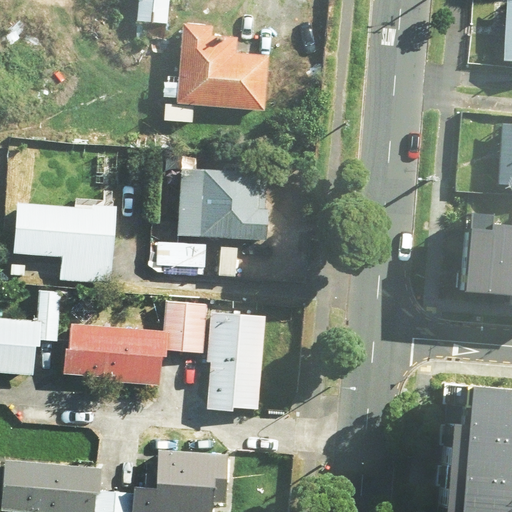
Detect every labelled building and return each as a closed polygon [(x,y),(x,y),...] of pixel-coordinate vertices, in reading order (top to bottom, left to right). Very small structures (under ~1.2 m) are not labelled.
[(63,0),(39,0),(31,24),(51,32),(63,0)] [(171,0),(141,0),(138,36),(168,39),(171,0)] [(215,24),(187,22),(180,104),(267,111),(272,54),(239,51),(240,37),(214,34),(215,24)] [(511,123),(505,123),(502,183),(511,183),(511,123)] [(270,172),(184,167),(180,234),(270,239),(272,207),(268,207),(270,172)] [(96,209),(20,203),(16,253),(65,256),(63,280),(114,284),(121,206),(96,204),(96,209)] [(458,286),(511,290),(511,210),(465,207),(458,286)] [(210,246),(155,244),(154,272),(209,273),(210,246)] [(38,319),(0,314),(0,371),(38,375),(41,339),(58,340),(63,291),(41,289),(38,319)] [(165,329),(71,321),(67,371),(111,376),(111,379),(162,384),(164,354),(169,354),(170,349),(205,353),(210,302),(168,298),(165,329)] [(243,310),(212,309),(207,360),(212,360),(208,406),(237,409),(237,408),(259,410),(268,314),(243,310)] [(511,511),(511,376),(439,371),(427,511),(511,511)] [(135,482),(133,511),(213,511),(215,500),(227,501),(231,453),(160,448),(158,472),(147,471),(146,483),(135,482)] [(103,466),(6,458),(2,508),(44,511),(43,511),(95,511),(98,491),(101,491),(103,466)]
